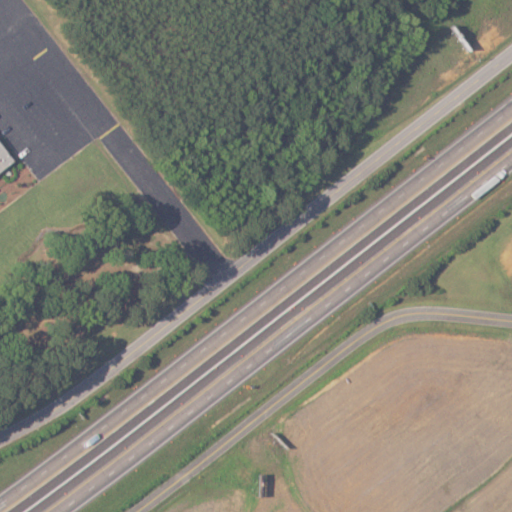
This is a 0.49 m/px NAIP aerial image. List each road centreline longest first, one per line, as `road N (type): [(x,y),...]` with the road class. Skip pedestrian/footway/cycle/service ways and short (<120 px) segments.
road 1 (motorway): [(511,116),(0,508)]
road 2 (residential): [(0,443),(91,390),(511,57)]
road 3 (motorway): [(57,511),(511,159)]
road 4 (residential): [(147,511),(388,327),(428,316),(511,322)]
